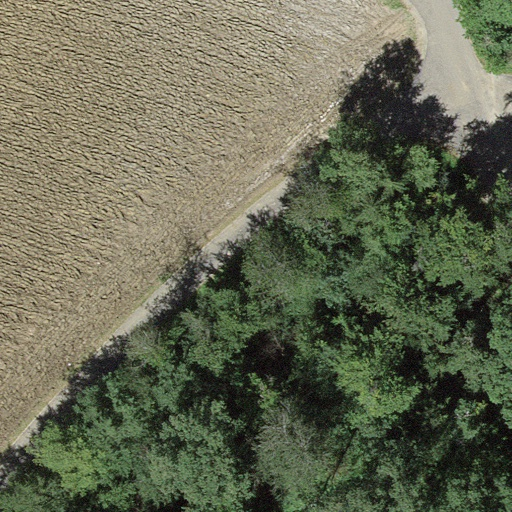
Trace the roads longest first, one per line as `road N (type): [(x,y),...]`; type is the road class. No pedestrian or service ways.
road 1 (track): [(454,86),(346,154),(151,350),(5,511)]
road 2 (track): [(511,286),(454,86)]
